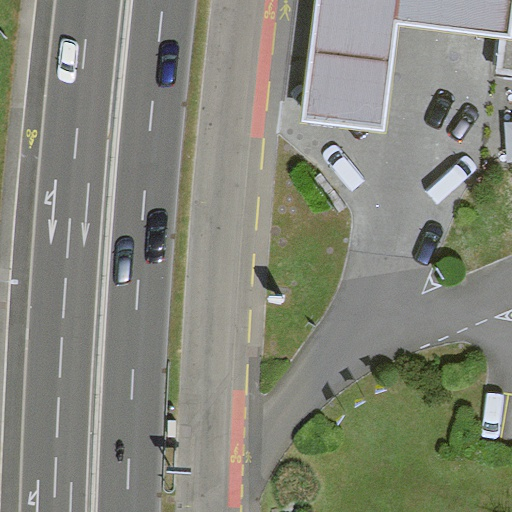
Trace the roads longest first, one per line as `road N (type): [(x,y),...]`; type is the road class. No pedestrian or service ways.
road 1 (primary): [(89,0),(64,277),(54,511)]
road 2 (primary): [(131,511),(138,290),(164,0)]
road 3 (unclassified): [(208,511),(243,0)]
